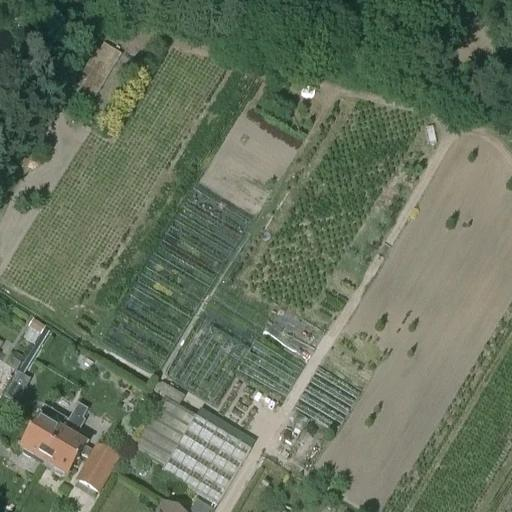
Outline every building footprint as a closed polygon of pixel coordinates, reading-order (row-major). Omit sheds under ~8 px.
[(64,105),(100,128),(137,68),(100,45),(64,105)] [(33,322),(27,330),(40,338),(45,330),(33,322)] [(14,357),(8,368),(16,373),(23,362),(14,357)] [(3,400),(15,407),(29,383),(17,376),(3,400)] [(150,394),(143,406),(152,411),(159,399),(150,394)] [(121,407),(132,413),(139,401),(128,395),(121,407)] [(163,401),(137,450),(167,466),(162,475),(219,505),(252,443),(219,425),(217,429),(163,401)] [(63,430),(43,465),(52,470),(53,475),(61,479),(65,478),(67,479),(79,457),(84,449),(85,448),(72,440),(73,436),(72,436),(87,412),(78,407),(72,417),(63,430)] [(37,420),(19,450),(21,452),(22,456),(30,461),(33,459),(43,465),(63,430),(53,424),(51,428),(37,420)] [(87,462),(75,483),(97,496),(117,461),(95,449),(92,454),(84,449),(79,457),(87,462)] [(173,511),(162,505),(157,511),(211,511),(195,502),(189,511),(173,511)]
